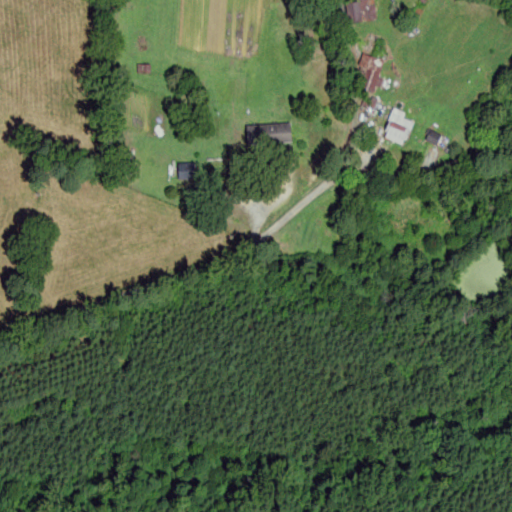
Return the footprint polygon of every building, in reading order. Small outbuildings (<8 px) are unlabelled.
[(344,0),(344,21),(373,20),(372,0),(344,0)] [(350,87),(374,96),(387,61),(363,52),(350,87)] [(386,135),(388,131),(386,130),(391,120),(389,119),(395,107),(405,112),(403,116),(415,121),(407,139),(405,138),(403,143),(386,135)] [(248,125),(292,122),(293,141),(250,144),(248,125)] [(442,133),(430,129),(427,139),(439,143),(442,133)] [(197,161),(180,162),(180,178),(197,178),(197,161)]
